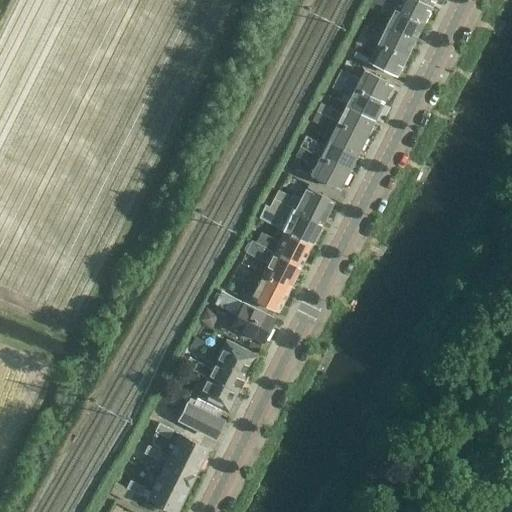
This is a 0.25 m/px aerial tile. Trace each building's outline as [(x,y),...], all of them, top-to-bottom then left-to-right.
[(385,26),(413,40),(422,23),(384,4),(384,3),(375,0),(372,8),(390,17),(385,26)] [(375,0),(384,3),(384,4),(422,23),(430,6),(419,0),(375,0)] [(363,26),(359,34),(404,57),(413,40),(385,26),(381,35),(363,26)] [(359,34),(354,43),(372,52),(368,61),(395,75),(404,57),(359,34)] [(339,70),(335,78),(343,82),(382,102),(391,84),(363,70),(358,79),(348,74),(339,70)] [(335,78),(331,87),(339,91),(350,96),(345,105),(374,119),(382,102),(343,82),(335,78)] [(319,103),(314,112),(327,116),(326,117),(365,136),(374,119),(345,105),(341,113),(331,108),(330,109),(319,103)] [(332,131),(328,139),(357,153),(365,136),(326,117),(327,116),(314,112),(310,119),(332,131)] [(309,151),(348,170),(357,153),(328,139),(324,147),(315,142),(315,141),(305,136),(299,147),(309,151)] [(309,151),(299,147),(295,155),(315,165),(310,174),(339,188),(348,170),(309,151)] [(280,202),(322,223),(333,201),(306,187),(300,198),(293,195),(292,196),(285,193),(278,189),(273,200),(280,202)] [(265,205),(258,218),(284,231),(293,236),(311,245),(322,223),(280,202),(273,200),(269,207),(265,205)] [(254,242),(251,241),(300,266),(311,245),(293,236),(284,231),(279,241),(271,238),(270,240),(258,234),(254,242)] [(268,264),(263,274),(290,287),(300,266),(251,241),(246,253),(268,264)] [(290,287),(263,274),(253,294),(242,288),(238,295),(249,301),(251,298),(278,311),(290,287)] [(237,315),(231,326),(262,342),(274,319),(221,291),(215,303),(237,315)] [(217,360),(246,375),(256,355),(227,341),(217,360)] [(189,357),(184,366),(197,373),(237,393),(246,375),(217,360),(213,369),(189,357)] [(197,373),(188,391),(199,396),(198,398),(227,412),(237,393),(197,373)] [(179,420),(214,437),(223,420),(188,402),(179,420)] [(154,431),(168,438),(172,430),(158,422),(154,431)] [(169,455),(197,469),(208,447),(180,432),(169,455)] [(143,453),(157,460),(161,452),(147,445),(143,453)] [(169,455),(158,476),(186,490),(197,469),(169,455)] [(175,511),(186,490),(158,476),(147,498),(174,511),(175,511)] [(125,488),(139,495),(143,487),(129,480),(125,488)]
